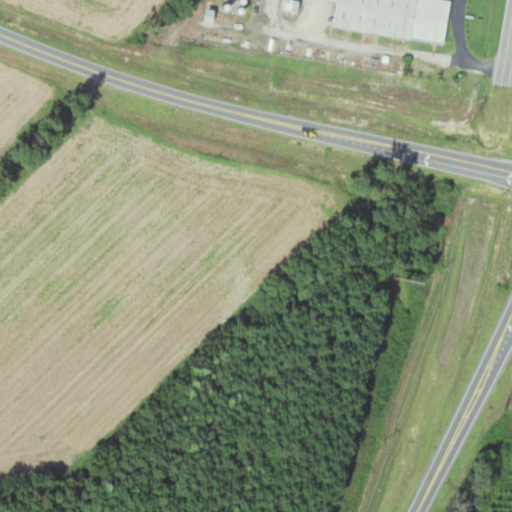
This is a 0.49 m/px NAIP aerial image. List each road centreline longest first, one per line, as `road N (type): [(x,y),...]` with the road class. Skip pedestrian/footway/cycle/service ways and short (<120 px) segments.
road 1 (secondary): [(0,32),(209,105),(511,173)]
road 2 (primary): [(413,511),(511,320)]
